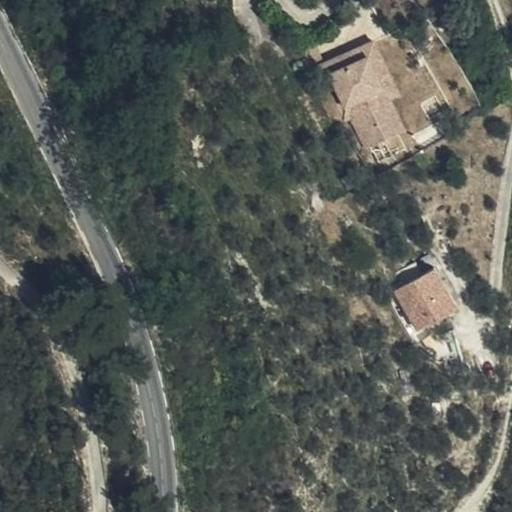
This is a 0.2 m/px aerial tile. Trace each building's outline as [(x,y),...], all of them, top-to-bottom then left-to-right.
[(376,30),(368,34),(389,75),(381,80),(402,122),(409,117),(394,86),(401,82),(376,30)] [(389,75),(368,34),(368,33),(313,60),(339,113),(347,110),(362,142),(402,122),(381,80),(389,75)] [(413,132),(423,149),(449,134),(438,117),(413,132)] [(406,322),(433,312),(428,300),(445,293),(433,262),(390,280),(406,322)] [(428,300),(433,312),(449,305),(445,293),(428,300)]
